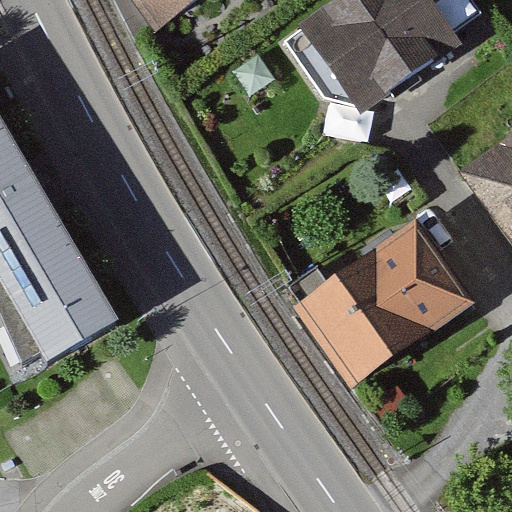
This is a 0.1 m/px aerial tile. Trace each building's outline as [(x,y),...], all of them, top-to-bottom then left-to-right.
[(128,0),(160,45),(223,0),(128,0)] [(432,0),(346,0),(302,29),(364,122),(468,54),(432,0)] [(0,279),(52,368),(119,329),(0,125),(0,279)] [(511,153),(468,186),(511,246),(511,153)] [(428,232),(302,316),(356,395),(481,310),(428,232)]
